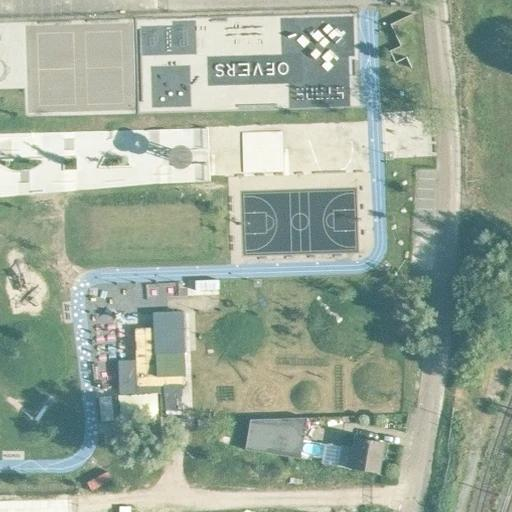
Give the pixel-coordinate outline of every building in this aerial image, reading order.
[(0,0),(0,31),(61,28),(60,11),(59,0),(0,0)] [(487,28),(453,33),(464,117),(501,113),(499,101),(504,101),(501,82),(511,80),(511,61),(491,64),(487,28)] [(478,226),(511,221),(511,162),(510,150),(489,152),(488,140),(511,136),(511,127),(501,129),(500,120),(464,124),(469,171),(471,171),(478,226)] [(219,280),(195,281),(195,291),(219,290),(219,280)] [(137,286),(123,286),(124,316),(137,316),(137,286)] [(154,328),(135,329),(137,387),(185,385),(184,354),(155,355),(154,328)] [(52,387),(0,388),(0,431),(53,431),(52,387)] [(111,396),(99,398),(101,421),(102,422),(111,421),(113,421),(111,396)] [(181,396),(164,396),(165,410),(182,409),(181,396)] [(300,460),(307,419),(250,420),(245,451),(300,460)] [(385,457),(387,444),(354,438),(352,448),(341,446),(337,466),(349,468),(377,473),(380,456),(385,457)]
